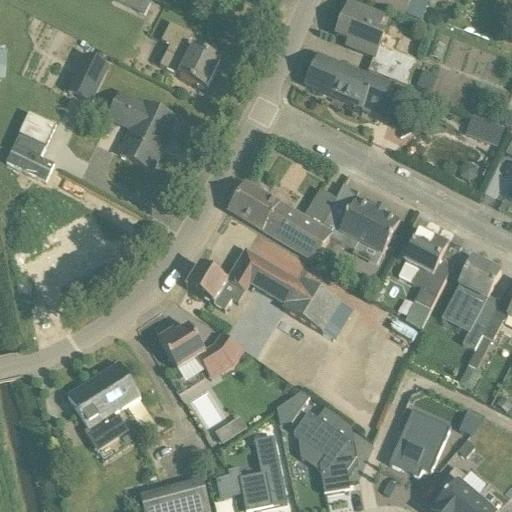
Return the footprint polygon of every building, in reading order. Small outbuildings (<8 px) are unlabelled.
[(143,0),(108,0),(145,18),(152,4),(143,0)] [(411,0),(360,0),(406,17),(411,0)] [(415,66),(380,52),(386,39),(378,36),(384,20),(350,7),(337,39),(359,48),(357,55),(376,62),(370,77),(405,91),(415,66)] [(240,29),(230,24),(224,37),(233,41),(240,29)] [(221,65),(194,51),(199,40),(170,26),(161,47),(170,51),(161,70),(183,81),(182,82),(207,94),(221,65)] [(109,71),(87,59),(69,94),(91,106),(109,71)] [(318,61),(306,89),(364,113),(366,107),(385,115),(395,93),(318,61)] [(439,79),(424,73),(418,89),(432,95),(439,79)] [(175,122),(147,108),(145,111),(123,99),(111,123),(134,135),(121,160),(151,175),(162,153),(158,151),(163,142),(165,143),(175,122)] [(28,116),(1,165),(40,188),(50,171),(35,162),(53,130),(28,116)] [(507,132),(487,124),(481,142),(501,149),(507,132)] [(247,187),(230,216),(234,218),(315,267),(331,241),(332,239),(331,238),(322,233),(247,187)] [(261,189),(259,194),(266,198),(269,194),(261,189)] [(328,220),(322,233),(331,238),(332,239),(331,241),(356,254),(359,247),(383,259),(391,244),(400,226),(356,203),(353,210),(337,203),(328,220)] [(87,221),(59,238),(65,248),(28,270),(45,297),(91,270),(84,259),(102,248),(87,221)] [(406,267),(399,281),(422,293),(416,305),(431,313),(438,301),(452,273),(440,267),(448,251),(421,237),(406,267)] [(201,270),(187,292),(215,309),(226,315),(233,305),(239,309),(251,289),(287,311),(284,315),(322,338),(335,345),(354,314),(342,306),(303,283),(301,287),(247,254),(228,286),(203,271),(201,270)] [(452,306),(443,324),(469,337),(475,325),(476,326),(478,321),(479,322),(501,278),(473,264),(460,290),(452,306)] [(476,356),(469,369),(470,370),(477,373),(492,345),(494,346),(504,326),(505,326),(507,322),(511,324),(511,303),(504,299),(487,331),(475,355),(476,356)] [(464,348),(463,349),(475,355),(487,331),(476,326),(475,325),(469,337),(464,348)] [(175,335),(159,344),(177,373),(197,364),(208,381),(221,375),(223,378),(235,368),(244,355),(222,340),(215,351),(205,356),(190,331),(177,339),(175,335)] [(70,400),(69,401),(89,436),(86,438),(103,466),(137,445),(135,441),(144,436),(128,411),(141,403),(119,369),(99,382),(101,386),(72,404),(70,400)] [(497,408),(507,416),(511,410),(511,407),(503,400),(497,408)] [(469,415),(460,435),(471,440),(485,423),(469,415)] [(309,417),(294,439),(298,441),(327,462),(321,471),(322,477),(321,477),(321,478),(325,499),(351,495),(349,483),(348,477),(358,463),(356,450),(355,450),(318,424),(309,417)] [(391,466),(390,469),(393,471),(393,470),(400,474),(401,473),(404,474),(415,479),(414,479),(415,479),(414,480),(420,482),(423,475),(428,477),(428,478),(431,479),(432,476),(450,435),(451,435),(452,432),(449,431),(441,428),(437,437),(420,429),(421,428),(413,424),(410,422),(409,425),(409,426),(391,466)] [(223,449),(233,442),(226,431),(216,438),(223,449)] [(222,482),(217,484),(221,503),(243,498),(246,511),(265,511),(274,510),(288,507),(275,442),(255,446),(262,479),(242,483),(240,472),(229,475),(230,480),(222,482)] [(459,455),(467,462),(476,452),(468,445),(459,455)] [(450,498),(438,511),(471,511),(479,504),(461,488),(467,481),(457,472),(441,490),(450,498)] [(203,483),(142,500),(144,511),(210,511),(204,487),(203,483)]
